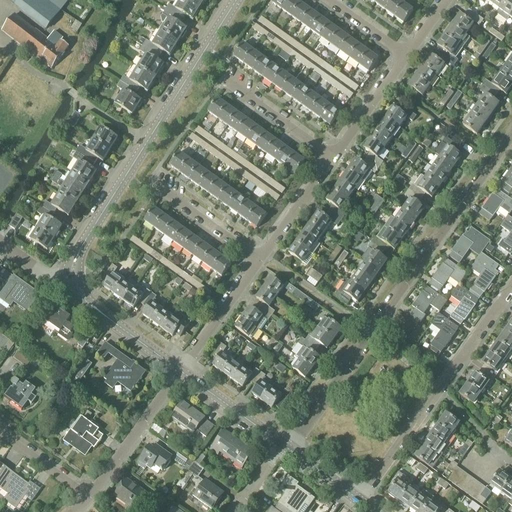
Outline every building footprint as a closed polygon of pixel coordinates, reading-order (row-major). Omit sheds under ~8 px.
[(7,0),(15,5),(14,6),(46,30),(68,0),(7,0)] [(168,5),(165,10),(178,18),(181,13),(192,20),(200,7),(188,0),(180,0),(175,9),(168,5)] [(281,11),(288,0),(273,0),(271,4),(281,11)] [(300,4),(294,0),(288,0),(281,11),(290,18),(300,4)] [(376,0),(374,4),(383,11),(390,0),(376,0)] [(396,0),(390,0),(383,11),(393,17),(403,4),(396,0)] [(506,0),(491,0),(489,4),(499,11),(506,0)] [(511,0),(506,0),(499,11),(496,15),(506,22),(509,18),(511,13),(511,0)] [(310,11),(300,4),(290,18),(300,25),(310,11)] [(403,4),(393,17),(403,25),(413,11),(403,4)] [(161,23),(157,30),(160,32),(178,43),(186,30),(175,23),(178,18),(165,10),(161,7),(160,10),(164,12),(162,15),(160,18),(161,23)] [(475,23),(479,18),(469,10),(465,16),(475,23)] [(310,11),(300,25),(310,31),(319,18),(310,11)] [(2,30),(26,49),(52,69),(69,47),(60,41),(62,38),(54,32),(47,41),(14,15),(2,30)] [(452,26),(466,36),(473,26),(459,16),(452,26)] [(268,29),(271,24),(261,17),(258,22),(268,29)] [(329,25),(319,18),(310,31),(319,38),(329,25)] [(483,21),(479,18),(475,23),(479,26),(483,21)] [(280,31),(271,24),(268,29),(277,36),(281,31),(280,31)] [(256,25),(252,29),(262,36),(266,32),(256,25)] [(339,32),(329,25),(319,38),(329,45),(339,32)] [(284,26),(280,31),(281,31),(277,36),(287,43),(290,38),(284,34),(288,29),(284,26)] [(466,36),(452,26),(445,36),(458,46),(462,49),(470,39),(466,36)] [(487,26),(484,30),(495,38),(498,34),(487,26)] [(146,41),(142,46),(155,54),(158,49),(169,56),(178,43),(160,32),(152,45),(146,41)] [(266,32),(262,36),(272,43),(275,39),(266,32)] [(348,39),(339,32),(329,45),(339,52),(348,39)] [(504,38),(498,34),(495,38),(501,42),(504,38)] [(458,46),(445,36),(437,47),(439,48),(436,53),(440,56),(454,66),(458,61),(451,56),(458,46)] [(296,42),(290,38),(287,43),(297,50),(300,45),(302,42),(298,39),(296,42)] [(275,39),(272,43),(282,50),(285,46),(275,39)] [(358,46),(348,39),(339,52),(348,59),(358,46)] [(486,40),(481,47),(484,50),(489,43),(486,40)] [(243,65),(252,51),(242,44),(233,58),(243,65)] [(492,44),(487,51),(491,54),(496,47),(492,44)] [(300,45),(297,50),(306,57),(310,52),(300,45)] [(146,56),(138,68),(155,79),(163,66),(152,59),(155,54),(142,46),(139,51),(146,56)] [(285,46),(282,50),(291,57),(295,53),(285,46)] [(358,46),(348,59),(358,66),(368,53),(358,46)] [(484,50),(481,47),(474,57),(477,59),(484,50)] [(262,58),(252,51),(243,65),(252,72),(262,58)] [(491,54),(487,51),(483,57),(486,60),(491,54)] [(310,52),(306,57),(316,63),(319,59),(310,52)] [(295,53),(291,57),(301,64),(304,60),(295,53)] [(378,60),(368,53),(358,66),(368,73),(378,60)] [(440,56),(436,61),(430,56),(423,66),(437,76),(439,78),(441,75),(443,76),(448,69),(450,71),(452,68),(456,71),(458,68),(454,66),(440,56)] [(272,65),(262,58),(252,72),(262,79),(272,65)] [(319,59),(316,63),(326,70),(329,66),(319,59)] [(304,60),(301,64),(311,71),(314,66),(304,60)] [(272,65),(262,79),(272,86),(281,72),(272,65)] [(511,69),(506,65),(499,75),(511,84),(511,69)] [(314,66),(311,71),(320,78),(323,73),(314,66)] [(329,66),(326,70),(335,77),(338,73),(329,66)] [(437,76),(423,66),(415,77),(429,87),(437,76)] [(123,77),(120,82),(131,90),(135,85),(147,92),(155,79),(138,68),(130,81),(123,77)] [(291,79),(281,72),(272,86),(281,92),(291,79)] [(323,73),(320,78),(330,85),(333,80),(323,73)] [(348,80),(338,73),(335,77),(345,84),(348,80)] [(485,81),(482,86),(496,96),(500,91),(506,96),(511,86),(511,84),(499,75),(492,85),(485,81)] [(429,87),(415,77),(408,87),(422,97),(429,87)] [(300,86),(291,79),(281,92),(291,99),(300,86)] [(333,80),(330,85),(340,92),(343,87),(333,80)] [(348,80),(345,84),(355,92),(358,87),(348,80)] [(123,92),(115,105),(132,116),(140,102),(128,95),(131,90),(120,82),(116,88),(123,92)] [(300,86),(291,99),(301,106),(310,93),(300,86)] [(496,96),(482,86),(478,91),(477,90),(474,94),(482,99),(477,106),(491,116),(499,105),(493,101),(496,96)] [(343,87),(340,92),(350,99),(353,95),(343,87)] [(450,90),(444,98),(448,100),(453,93),(450,90)] [(451,102),(454,105),(462,94),(458,91),(451,102)] [(320,100),(310,93),(301,106),(310,113),(320,100)] [(217,120),(227,107),(217,100),(207,113),(217,120)] [(320,100),(310,113),(320,120),(329,107),(320,100)] [(491,116),(477,106),(472,103),(465,112),(470,115),(484,126),(491,116)] [(236,114),(227,107),(217,120),(227,127),(236,114)] [(329,107),(320,120),(330,127),(339,114),(329,107)] [(385,119),(399,129),(407,118),(412,122),(416,117),(403,107),(399,113),(392,108),(385,119)] [(67,125),(73,129),(81,116),(75,113),(67,125)] [(246,121),(236,114),(227,127),(237,134),(246,121)] [(484,126),(470,115),(462,126),(477,136),(484,126)] [(399,129),(385,119),(378,129),(392,139),(399,129)] [(246,121),(237,134),(246,141),(256,128),(246,121)] [(197,127),(194,131),(204,139),(208,134),(197,127)] [(92,140),(109,151),(117,139),(100,128),(92,140)] [(256,128),(246,141),(256,148),(265,135),(256,128)] [(378,129),(370,139),(385,149),(392,139),(378,129)] [(199,146),(202,141),(192,134),(189,138),(199,146)] [(208,134),(204,139),(214,145),(217,141),(208,134)] [(265,135),(256,148),(266,155),(275,142),(265,135)] [(445,138),(435,152),(437,153),(436,155),(440,158),(454,168),(461,158),(455,153),(458,147),(445,138)] [(385,149),(370,139),(363,149),(370,154),(366,160),(378,169),(383,163),(377,159),(385,149)] [(79,146),(75,152),(94,164),(97,159),(102,163),(109,151),(92,140),(86,150),(79,146)] [(211,148),(202,141),(199,146),(208,153),(211,148)] [(217,141),(214,145),(223,152),(226,147),(217,141)] [(285,149),(275,142),(266,155),(275,162),(285,149)] [(407,149),(411,153),(416,146),(412,142),(407,149)] [(226,147),(223,152),(233,159),(236,154),(237,153),(234,150),(232,152),(230,150),(232,147),(228,144),(226,147)] [(413,154),(418,157),(423,150),(418,147),(413,154)] [(211,148),(208,153),(218,159),(221,155),(211,148)] [(294,156),(285,149),(275,162),(285,169),(294,156)] [(411,153),(407,149),(402,156),(406,160),(411,153)] [(94,164),(75,152),(71,158),(78,162),(71,173),(88,184),(95,173),(91,170),(94,164)] [(178,174),(188,161),(178,153),(168,167),(178,174)] [(236,154),(233,159),(243,166),(246,162),(236,154)] [(418,157),(413,154),(408,161),(413,164),(418,157)] [(231,162),(221,155),(218,159),(228,166),(231,162)] [(304,163),(294,156),(285,169),(295,176),(304,163)] [(440,158),(432,168),(447,178),(454,168),(440,158)] [(355,160),(347,171),(361,181),(364,183),(372,172),(375,174),(378,169),(366,160),(362,165),(355,160)] [(188,161),(178,174),(188,181),(197,167),(188,161)] [(231,162),(228,166),(223,173),(219,179),(221,181),(221,180),(226,183),(229,179),(224,175),(227,172),(235,177),(237,173),(241,169),(231,162)] [(246,162),(243,166),(252,173),(256,169),(246,162)] [(498,186),(508,194),(511,188),(511,166),(510,169),(509,169),(501,181),(501,182),(498,186)] [(197,167),(188,181),(198,188),(207,174),(197,167)] [(432,168),(425,178),(439,188),(447,178),(432,168)] [(250,176),(241,169),(237,173),(247,180),(250,176)] [(256,169),(252,173),(262,180),(265,176),(256,169)] [(347,171),(340,181),(354,191),(361,181),(347,171)] [(71,173),(65,184),(82,194),(88,184),(71,173)] [(217,181),(207,174),(198,188),(207,194),(217,181)] [(412,185),(408,190),(421,199),(425,194),(432,199),(439,188),(425,178),(421,175),(414,186),(412,185)] [(59,180),(55,177),(53,176),(50,181),(62,188),(58,195),(75,206),(82,194),(65,184),(59,180)] [(250,176),(247,180),(256,187),(260,183),(250,176)] [(265,176),(262,180),(272,187),(275,182),(265,176)] [(398,176),(395,180),(404,187),(406,183),(403,181),(404,180),(398,176)] [(217,181),(207,194),(217,201),(226,188),(217,181)] [(354,191),(340,181),(333,191),(347,201),(354,191)] [(275,182),(272,187),(282,194),(285,190),(275,182)] [(269,189),(260,183),(256,187),(266,194),(269,189)] [(236,195),(226,188),(217,201),(227,208),(236,195)] [(269,189),(266,194),(276,201),(280,197),(269,189)] [(478,214),(489,221),(499,207),(509,214),(511,209),(511,200),(496,189),(490,197),(490,196),(481,209),(478,214)] [(410,200),(402,210),(418,222),(422,217),(420,216),(424,210),(417,205),(421,199),(408,190),(404,196),(410,200)] [(347,201),(333,191),(326,202),(332,206),(328,212),(341,221),(345,215),(340,212),(347,201)] [(44,201),(40,208),(52,215),(56,209),(68,217),(75,206),(58,195),(51,206),(44,201)] [(246,202),(236,195),(227,208),(236,215),(246,202)] [(376,196),(371,203),(375,206),(380,198),(376,196)] [(384,201),(380,198),(375,206),(379,209),(384,201)] [(246,202),(236,215),(246,222),(255,209),(246,202)] [(375,206),(371,203),(366,210),(370,212),(375,206)] [(375,206),(370,212),(374,215),(379,209),(375,206)] [(52,215),(40,208),(36,213),(43,217),(36,228),(54,239),(61,227),(49,220),(52,215)] [(153,229),(163,216),(153,209),(143,222),(153,229)] [(265,216),(255,209),(246,222),(256,229),(265,216)] [(402,210),(395,220),(409,230),(414,224),(416,225),(418,222),(402,210)] [(317,213),(310,223),(324,233),(331,223),(337,227),(341,221),(328,212),(324,218),(317,213)] [(16,214),(8,227),(14,230),(22,218),(16,214)] [(173,223),(163,216),(153,229),(163,236),(173,223)] [(502,241),(498,247),(510,256),(511,253),(511,219),(507,216),(499,227),(509,234),(503,242),(502,241)] [(391,217),(384,227),(388,230),(402,240),(409,230),(395,220),(391,217)] [(182,230),(173,223),(163,236),(173,243),(182,230)] [(310,223),(303,233),(317,243),(324,233),(310,223)] [(375,237),(371,242),(384,252),(388,246),(394,251),(402,240),(388,230),(384,227),(376,238),(375,237)] [(54,239),(36,228),(29,240),(46,251),(54,239)] [(480,253),(481,254),(490,241),(471,228),(468,232),(466,231),(460,239),(459,239),(451,251),(448,256),(459,264),(469,250),(478,257),(480,253)] [(192,237),(182,230),(173,243),(182,250),(192,237)] [(317,243),(303,233),(296,243),(310,253),(313,255),(320,245),(317,243)] [(140,248),(143,244),(133,237),(130,241),(140,248)] [(192,237),(182,250),(192,257),(201,244),(192,237)] [(368,249),(361,259),(365,262),(380,272),(387,262),(380,257),(384,252),(371,242),(367,248),(368,249)] [(310,253),(296,243),(288,254),(302,264),(310,253)] [(153,251),(143,244),(140,248),(149,255),(153,251)] [(211,251),(201,244),(192,257),(201,264),(211,251)] [(332,254),(336,257),(341,249),(337,246),(332,254)] [(153,251),(149,255),(159,262),(162,257),(153,251)] [(211,251),(201,264),(211,271),(221,257),(211,251)] [(339,259),(343,262),(348,254),(344,251),(339,259)] [(480,253),(478,257),(470,269),(479,276),(469,291),(480,298),(483,293),(484,293),(492,281),(498,273),(495,271),(498,266),(481,254),(480,253)] [(336,257),(332,254),(327,261),(332,264),(336,257)] [(150,265),(153,260),(146,256),(143,260),(150,265)] [(172,264),(162,257),(159,262),(169,269),(172,264)] [(230,265),(221,257),(211,271),(221,278),(230,265)] [(343,262),(339,259),(334,265),(339,268),(343,262)] [(429,289),(435,294),(438,291),(439,292),(449,278),(459,284),(466,274),(446,260),(440,267),(431,279),(432,279),(428,284),(431,286),(429,289)] [(365,262),(358,272),(372,283),(380,272),(365,262)] [(172,264),(169,269),(178,276),(181,271),(172,264)] [(111,265),(103,278),(108,281),(103,287),(113,295),(122,282),(112,275),(116,269),(111,265)] [(0,266),(0,275),(10,283),(2,293),(0,296),(0,298),(11,306),(14,302),(27,311),(38,294),(0,266)] [(307,276),(317,284),(322,277),(311,270),(307,276)] [(191,278),(181,271),(178,276),(188,283),(191,278)] [(358,272),(351,282),(365,293),(372,283),(358,272)] [(191,278),(188,283),(197,290),(201,285),(191,278)] [(270,279),(263,289),(276,298),(283,288),(270,279)] [(344,283),(335,296),(347,304),(351,299),(357,303),(365,293),(351,282),(347,280),(344,284),(344,283)] [(122,282),(113,295),(123,302),(132,289),(122,282)] [(283,288),(304,303),(307,298),(286,283),(283,288)] [(189,293),(192,289),(185,284),(182,288),(189,293)] [(132,289),(123,302),(133,309),(137,303),(142,306),(151,294),(146,290),(145,292),(135,285),(132,289)] [(211,293),(201,285),(197,290),(208,297),(211,293)] [(464,320),(464,321),(473,309),(472,308),(478,301),(457,286),(450,296),(460,304),(449,318),(460,325),(464,320)] [(435,294),(429,289),(426,287),(421,294),(420,294),(412,306),(415,308),(410,315),(420,323),(425,316),(423,314),(429,305),(439,312),(447,302),(435,294)] [(192,289),(189,293),(188,294),(192,297),(191,299),(196,302),(201,295),(192,289)] [(263,289),(256,299),(262,303),(259,308),(271,317),(274,312),(269,308),(276,298),(263,289)] [(151,294),(142,306),(147,309),(142,315),(153,323),(162,310),(164,307),(154,299),(155,297),(151,294)] [(307,298),(304,303),(316,312),(319,307),(307,298)] [(44,320),(60,332),(58,335),(67,341),(72,334),(70,333),(73,328),(68,325),(68,326),(66,324),(71,318),(54,306),(44,320)] [(249,308),(241,318),(259,331),(266,320),(267,321),(271,317),(259,308),(255,313),(249,308)] [(162,310),(153,323),(162,330),(171,317),(162,310)] [(171,317),(162,330),(172,337),(174,334),(179,337),(190,322),(179,314),(178,316),(174,313),(171,317)] [(444,349),(453,336),(458,329),(437,314),(430,324),(440,331),(430,345),(440,353),(444,349)] [(241,318),(234,328),(252,340),(259,331),(241,318)] [(317,327),(334,339),(341,330),(324,318),(317,327)] [(334,339),(317,327),(310,338),(308,336),(305,341),(317,349),(320,345),(327,350),(334,339)] [(77,344),(82,348),(93,334),(87,330),(77,344)] [(500,337),(497,342),(510,352),(511,349),(511,336),(505,331),(504,333),(503,332),(499,337),(500,337)] [(13,344),(0,334),(0,350),(1,351),(2,350),(6,353),(13,344)] [(237,338),(234,342),(239,346),(243,342),(237,338)] [(317,349),(305,341),(301,338),(298,343),(302,347),(296,356),(300,359),(313,368),(319,359),(313,354),(317,349)] [(271,349),(275,342),(271,340),(267,346),(271,349)] [(97,353),(104,359),(112,348),(105,342),(97,353)] [(282,347),(275,342),(271,349),(277,354),(282,347)] [(493,348),(489,353),(503,362),(510,352),(497,342),(496,343),(495,342),(492,347),(493,348)] [(253,352),(256,348),(249,343),(246,348),(253,352)] [(222,373),(231,361),(221,354),(226,348),(221,344),(212,356),(217,360),(212,366),(222,373)] [(12,358),(27,369),(34,358),(19,348),(12,358)] [(484,365),(481,370),(494,379),(497,375),(500,370),(498,369),(503,362),(489,353),(489,354),(488,353),(484,358),(485,359),(482,363),(484,365)] [(120,355),(104,378),(107,380),(104,384),(112,390),(115,386),(118,382),(131,392),(133,389),(134,390),(136,386),(135,386),(146,372),(135,364),(134,365),(120,355)] [(231,361),(222,373),(232,380),(241,368),(244,364),(234,357),(231,361)] [(313,368),(300,359),(293,369),(305,378),(313,368)] [(86,361),(71,381),(77,385),(92,365),(86,361)] [(241,368),(232,380),(242,387),(247,381),(251,385),(260,372),(256,369),(251,375),(241,368)] [(470,379),(467,384),(480,394),(488,383),(490,384),(494,379),(481,370),(477,375),(475,373),(474,375),(473,374),(469,379),(470,379)] [(265,376),(260,372),(251,385),(256,388),(251,394),(261,401),(274,384),(264,377),(265,376)] [(34,389),(25,382),(22,386),(14,380),(13,380),(12,380),(10,382),(11,383),(11,384),(12,385),(4,396),(10,400),(7,404),(8,405),(10,402),(21,410),(26,402),(30,405),(35,399),(30,395),(34,389)] [(274,384),(261,401),(272,409),(274,406),(279,409),(290,394),(282,388),(280,389),(274,384)] [(463,390),(459,395),(473,405),(480,394),(467,384),(466,385),(465,384),(462,389),(463,390)] [(170,419),(189,432),(187,435),(194,440),(199,433),(205,437),(214,426),(181,403),(170,419)] [(441,421),(437,425),(451,435),(459,424),(445,415),(444,416),(443,415),(440,420),(441,421)] [(98,432),(99,430),(85,420),(85,419),(80,416),(63,441),(71,447),(72,446),(84,454),(90,446),(94,449),(103,436),(98,432)] [(433,431),(430,436),(444,445),(451,435),(437,425),(437,426),(436,426),(432,431),(433,431)] [(209,450),(218,456),(220,452),(242,468),(254,453),(223,431),(209,450)] [(425,442),(422,446),(440,459),(448,448),(444,445),(430,436),(429,437),(428,436),(426,436),(424,439),(424,441),(425,442)] [(440,459),(422,446),(421,448),(420,447),(417,452),(418,453),(415,457),(432,470),(440,459)] [(138,465),(144,470),(146,467),(149,469),(152,464),(162,471),(164,468),(166,469),(170,463),(169,462),(171,459),(183,468),(188,461),(168,447),(164,453),(162,452),(162,451),(156,447),(154,450),(150,447),(142,457),(137,463),(138,465)] [(187,479),(190,474),(197,479),(204,469),(193,462),(186,472),(176,486),(182,490),(185,485),(184,484),(184,483),(186,484),(189,480),(187,479)] [(446,463),(444,467),(452,473),(455,469),(449,465),(446,463)] [(452,473),(447,480),(452,484),(461,471),(456,467),(455,469),(452,473)] [(0,473),(0,490),(6,495),(2,500),(14,509),(28,490),(25,488),(28,485),(4,468),(0,473)] [(461,471),(452,484),(457,487),(466,474),(461,471)] [(394,485),(388,493),(389,494),(388,495),(394,499),(394,498),(398,501),(409,487),(412,482),(398,472),(391,482),(394,485)] [(500,493),(510,479),(509,479),(510,478),(505,474),(505,475),(500,472),(490,485),(500,493)] [(466,474),(457,487),(462,491),(471,478),(466,474)] [(286,493),(278,503),(290,511),(296,511),(302,504),(308,508),(315,499),(297,486),(299,484),(288,476),(280,488),(286,493)] [(471,478),(462,491),(467,494),(476,481),(471,478)] [(441,488),(445,482),(441,479),(437,485),(441,488)] [(511,480),(510,479),(500,493),(511,500),(511,498),(511,480)] [(125,481),(115,495),(137,511),(148,497),(125,481)] [(204,481),(193,497),(212,511),(224,495),(204,481)] [(476,481),(467,494),(472,498),(481,485),(476,481)] [(481,485),(472,498),(477,501),(482,505),(486,500),(480,496),(486,488),(481,485)] [(409,487),(398,501),(400,502),(399,503),(404,507),(405,506),(409,509),(419,495),(409,487)] [(419,495),(409,509),(410,510),(409,511),(411,511),(423,511),(430,503),(434,498),(423,490),(419,495)] [(158,510),(167,499),(156,491),(151,497),(157,502),(153,507),(158,510)] [(290,511),(278,503),(274,509),(271,507),(268,511),(290,511)] [(430,503),(423,511),(446,511),(442,509),(441,511),(430,503)]
